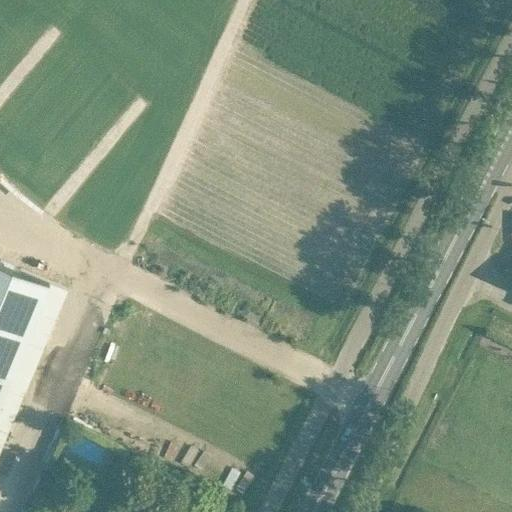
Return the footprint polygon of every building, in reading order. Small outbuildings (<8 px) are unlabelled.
[(0,448),(31,374),(68,287),(0,258),(0,448)] [(118,277),(84,320),(91,326),(125,283),(118,277)] [(123,460),(119,467),(129,472),(132,465),(123,460)] [(167,511),(152,504),(142,499),(134,511),(167,511)] [(54,501),(48,511),(74,511),(75,511),(54,501)]
